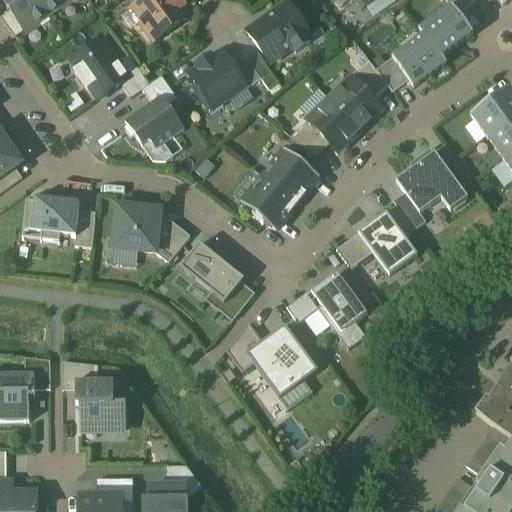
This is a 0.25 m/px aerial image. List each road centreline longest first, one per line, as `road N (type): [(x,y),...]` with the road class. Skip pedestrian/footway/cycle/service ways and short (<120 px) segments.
road 1 (residential): [(502,60),(394,140),(303,257),(284,267),(166,187),(102,180),(61,163),(0,72)]
road 2 (residential): [(320,511),(444,362),(511,306)]
